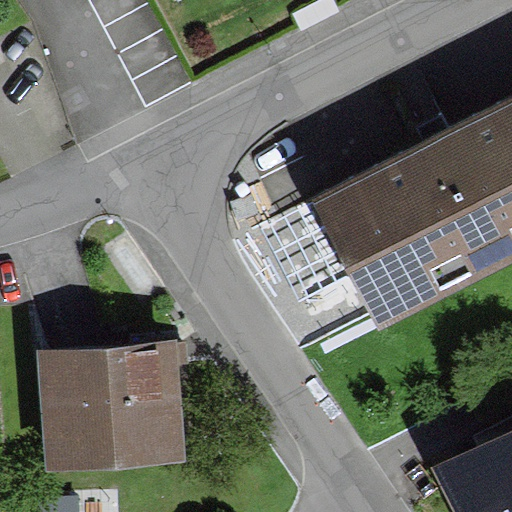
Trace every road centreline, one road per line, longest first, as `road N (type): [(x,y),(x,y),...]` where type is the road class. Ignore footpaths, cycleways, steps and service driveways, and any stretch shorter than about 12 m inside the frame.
road 1 (residential): [(128,172),(354,511)]
road 2 (residential): [(128,172),(465,0)]
road 3 (residential): [(0,211),(128,172)]
